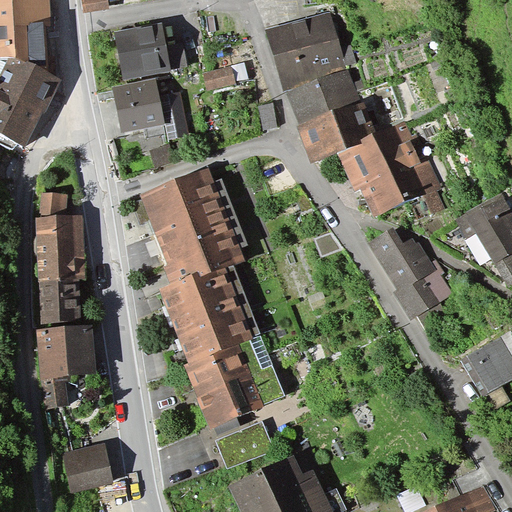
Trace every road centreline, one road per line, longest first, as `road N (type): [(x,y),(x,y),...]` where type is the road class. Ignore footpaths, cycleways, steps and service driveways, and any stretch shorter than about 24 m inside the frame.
road 1 (unclassified): [(81,131),(56,131),(31,155),(31,424),(45,511)]
road 2 (tertiary): [(155,511),(96,199)]
road 3 (residential): [(511,491),(345,222)]
road 4 (residential): [(290,142),(96,199)]
road 5 (residential): [(290,142),(245,15),(230,1),(192,1)]
road 6 (residential): [(345,222),(386,223),(511,294)]
road 7 (residential): [(192,1),(65,22)]
